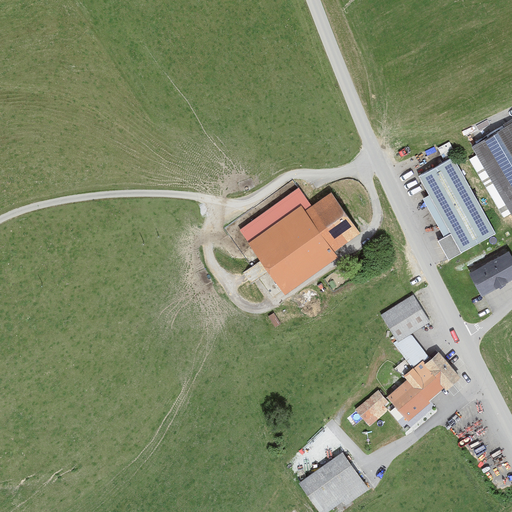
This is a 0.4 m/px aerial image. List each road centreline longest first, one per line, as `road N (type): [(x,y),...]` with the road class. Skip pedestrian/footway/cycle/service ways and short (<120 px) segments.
road 1 (unclassified): [(314,0),(374,153),(511,434)]
road 2 (track): [(374,153),(343,171),(288,175),(239,203),(110,194),(0,219)]
